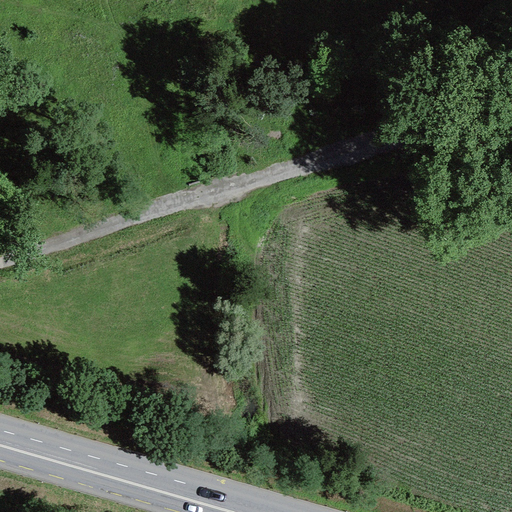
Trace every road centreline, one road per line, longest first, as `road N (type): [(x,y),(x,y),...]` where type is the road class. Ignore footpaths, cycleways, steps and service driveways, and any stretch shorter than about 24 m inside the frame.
road 1 (track): [(511,103),(0,263)]
road 2 (secondary): [(251,511),(0,441)]
